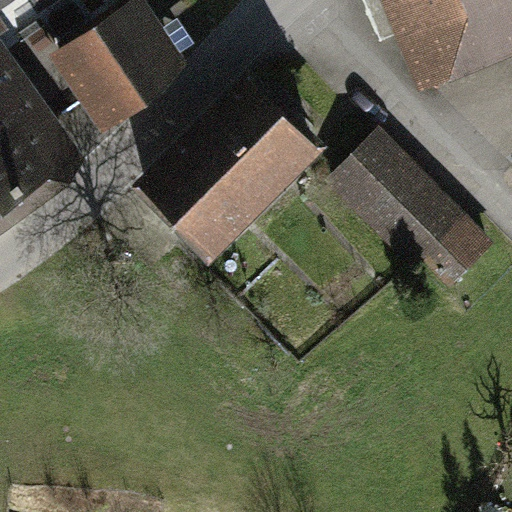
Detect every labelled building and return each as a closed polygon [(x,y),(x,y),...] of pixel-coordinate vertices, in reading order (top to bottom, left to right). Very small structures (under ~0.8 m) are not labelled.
[(511,0),(398,0),(409,27),(435,17),(453,63),(511,40),(511,0)] [(134,1),(60,50),(109,122),(157,90),(177,67),(134,1)] [(0,20),(0,225),(28,206),(19,193),(55,167),(43,149),(57,139),(0,58),(0,24),(1,23),(0,20)] [(251,78),(200,130),(262,192),(314,143),(251,78)] [(200,130),(147,183),(208,245),(262,192),(200,130)] [(377,132),(333,175),(417,260),(461,217),(377,132)]
